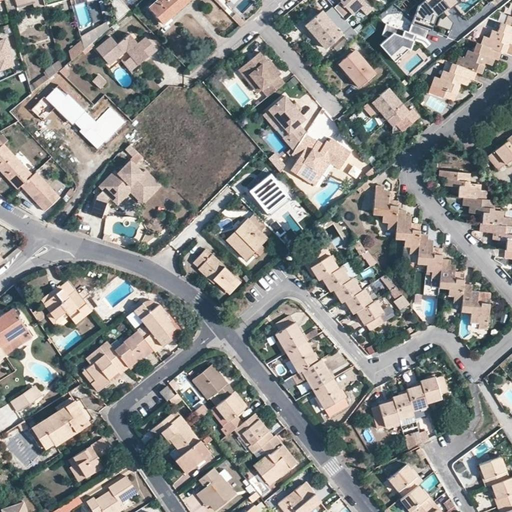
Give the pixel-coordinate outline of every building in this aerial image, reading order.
[(156,0),(149,7),(163,22),(188,0),(156,0)] [(370,11),(359,0),(337,0),(339,2),(333,7),(345,20),(357,9),(364,17),(370,11)] [(433,23),(432,22),(434,16),(446,6),(448,8),(454,3),(452,0),(423,0),(417,5),(411,22),(420,27),(417,36),(415,42),(402,52),(412,64),(426,53),(425,45),(430,34),(433,23)] [(333,7),(332,6),(324,13),(321,10),(304,25),(324,47),(341,33),(347,41),(356,34),(345,20),(333,7)] [(105,20),(96,26),(102,34),(110,27),(105,20)] [(500,21),(495,31),(490,29),(488,37),(482,35),(479,43),(501,51),(505,52),(508,45),(504,44),(506,41),(511,43),(511,25),(504,23),(500,21)] [(413,35),(417,36),(420,27),(411,22),(410,25),(413,35)] [(102,34),(96,26),(82,35),(88,45),(102,34)] [(126,49),(139,64),(157,49),(146,36),(138,43),(130,33),(118,43),(111,36),(96,48),(109,64),(123,52),(121,50),(124,47),(126,49)] [(480,64),(481,61),(491,65),(493,58),(497,60),(501,51),(479,43),(476,41),(471,51),(466,50),(463,57),(458,56),(455,63),(476,71),(480,73),(483,65),(480,64)] [(83,42),(68,49),(72,58),(87,51),(83,42)] [(11,51),(8,43),(0,45),(0,75),(23,67),(15,49),(11,51)] [(357,85),(373,71),(354,49),(338,63),(357,85)] [(275,68),(273,70),(266,63),(257,52),(237,69),(244,78),(248,75),(261,89),(267,96),(283,83),(278,77),(280,74),(275,68)] [(61,67),(59,60),(29,83),(31,91),(58,70),(61,67)] [(269,61),(266,63),(273,70),(275,68),(269,61)] [(451,62),(447,71),(442,70),(438,78),(433,76),(430,84),(455,93),(459,85),(456,84),(457,81),(466,85),(469,79),(472,80),(476,71),(455,63),(451,62)] [(406,64),(397,72),(405,82),(415,75),(406,64)] [(64,75),(68,72),(64,66),(61,67),(58,70),(64,75)] [(64,75),(58,70),(31,91),(34,97),(55,83),(58,88),(62,85),(58,80),(62,77),(64,75)] [(257,93),(261,89),(248,75),(244,78),(257,93)] [(100,89),(105,84),(98,76),(93,82),(100,89)] [(403,105),(387,88),(371,102),(380,111),(388,120),(397,112),(396,111),(403,105)] [(54,126),(53,122),(74,108),(72,104),(74,102),(68,94),(62,98),(53,104),(38,114),(48,129),(54,126)] [(306,133),(307,132),(300,124),(305,118),(297,109),(293,104),(285,95),(268,109),(287,131),(285,133),(290,139),(286,143),(291,148),(288,151),(291,155),(292,154),(306,133)] [(380,111),(371,102),(362,110),(371,119),(380,111)] [(407,110),(403,105),(396,111),(397,112),(388,120),(391,124),(394,122),(400,129),(417,115),(410,108),(407,110)] [(124,121),(109,107),(90,126),(105,141),(122,124),(124,121)] [(286,143),(290,139),(285,133),(281,137),(286,143)] [(316,148),(314,145),(315,143),(306,133),(292,154),(297,160),(287,170),(298,182),(309,173),(313,177),(323,167),(328,163),(336,172),(347,162),(330,143),(327,147),(325,145),(321,148),(321,149),(316,148)] [(511,134),(486,156),(496,169),(511,156),(511,134)] [(0,170),(17,188),(20,185),(32,175),(3,144),(0,141),(0,170)] [(137,149),(130,143),(125,148),(132,154),(137,149)] [(123,190),(122,189),(128,183),(128,178),(131,178),(132,181),(141,190),(139,192),(145,197),(159,182),(146,170),(143,173),(130,160),(118,173),(115,170),(100,185),(105,189),(102,191),(98,196),(91,215),(101,219),(109,200),(110,198),(113,196),(115,198),(123,190)] [(336,172),(328,163),(323,167),(331,176),(336,172)] [(377,170),(373,165),(365,173),(369,177),(377,170)] [(479,190),(479,184),(468,182),(469,173),(438,170),(437,178),(443,179),(443,184),(450,185),(449,195),(462,196),(486,198),(486,190),(479,190)] [(44,210),(59,196),(36,171),(32,175),(20,185),(44,210)] [(268,173),(247,191),(268,216),(289,198),(268,173)] [(313,177),(309,173),(298,182),(302,187),(313,177)] [(128,178),(128,183),(122,189),(123,190),(115,198),(113,196),(110,198),(117,205),(130,192),(144,204),(162,185),(159,182),(145,197),(139,192),(141,190),(132,181),(131,178),(128,178)] [(386,229),(395,230),(397,209),(398,200),(391,199),(391,194),(388,194),(388,191),(383,190),(383,186),(375,185),(372,214),(382,215),(381,222),(387,222),(386,229)] [(468,205),(467,212),(481,213),(480,222),(487,223),(511,225),(511,217),(502,217),(502,210),(493,209),(494,199),(486,198),(462,196),(461,204),(468,205)] [(420,223),(410,222),(410,215),(405,214),(405,210),(397,209),(395,230),(394,239),(404,240),(403,246),(409,247),(409,253),(417,254),(419,234),(420,223)] [(245,259),(253,250),(259,244),(267,236),(260,230),(266,224),(253,212),(226,240),(245,259)] [(492,232),(491,239),(505,240),(504,249),(511,249),(511,225),(487,223),(486,231),(492,232)] [(416,263),(426,264),(426,270),(431,271),(430,286),(438,287),(441,258),(442,247),(432,246),(432,240),(427,239),(427,234),(419,234),(417,254),(416,263)] [(366,249),(357,238),(351,243),(359,253),(360,253),(366,249)] [(264,249),(259,244),(253,250),(258,255),(264,249)] [(323,245),(305,257),(315,275),(318,279),(321,278),(337,267),(323,245)] [(225,290),(236,277),(206,249),(193,262),(212,281),(214,279),(216,282),(225,290)] [(375,261),(366,249),(360,253),(370,265),(375,261)] [(305,257),(301,259),(312,277),(315,275),(305,257)] [(449,258),(441,258),(438,287),(448,289),(448,295),(453,295),(452,302),(461,303),(463,284),(464,273),(454,272),(454,264),(449,264),(449,258)] [(329,291),(332,288),(348,279),(340,265),(337,267),(321,278),(329,291)] [(395,286),(385,274),(380,277),(389,290),(395,286)] [(241,282),(236,277),(225,290),(229,294),(241,282)] [(340,301),(344,299),(359,290),(351,277),(348,279),(332,288),(340,301)] [(74,288),(67,280),(60,286),(61,287),(66,294),(74,288)] [(60,286),(58,284),(39,299),(42,302),(61,287),(60,286)] [(488,303),(476,301),(477,291),(470,290),(471,284),(463,284),(461,303),(460,312),(470,313),(469,322),(478,323),(478,327),(486,328),(488,303)] [(407,302),(395,286),(389,290),(396,299),(395,301),(400,308),(407,302)] [(54,317),(64,309),(68,314),(74,322),(90,309),(78,293),(74,288),(66,294),(61,287),(42,302),(49,310),(54,317)] [(352,313),(356,310),(371,301),(363,288),(359,290),(344,299),(349,307),(352,313)] [(83,289),(78,293),(90,309),(95,305),(83,289)] [(356,310),(364,323),(378,315),(382,312),(374,299),(371,301),(356,310)] [(153,351),(180,329),(165,310),(164,311),(160,306),(157,303),(154,301),(150,300),(147,300),(143,300),(132,309),(144,325),(145,327),(138,332),(151,349),(153,351)] [(44,314),(53,325),(68,314),(64,309),(54,317),(49,310),(44,314)] [(0,346),(27,329),(14,310),(0,318),(0,346)] [(274,323),(279,331),(293,322),(288,314),(274,323)] [(364,323),(368,330),(382,321),(378,315),(364,323)] [(294,322),(293,322),(279,331),(275,333),(285,352),(305,341),(294,322)] [(136,330),(113,349),(126,365),(141,353),(143,356),(151,349),(138,332),(136,330)] [(127,366),(126,365),(113,349),(106,340),(85,357),(90,364),(86,367),(94,378),(89,382),(95,390),(127,366)] [(305,341),(285,352),(297,372),(317,360),(305,341)] [(296,383),(305,378),(312,389),(332,378),(320,358),(317,360),(297,372),(291,375),(296,383)] [(191,379),(206,398),(208,396),(214,391),(221,399),(231,390),(225,382),(210,363),(191,379)] [(89,382),(94,378),(86,367),(81,370),(89,382)] [(440,397),(438,392),(446,390),(442,375),(434,377),(433,376),(419,380),(420,384),(425,401),(440,397)] [(332,378),(312,389),(320,401),(327,414),(340,406),(337,400),(343,396),(332,378)] [(34,384),(27,389),(34,399),(40,395),(34,384)] [(428,410),(425,401),(420,384),(405,388),(406,392),(413,415),(419,413),(428,410)] [(159,391),(165,399),(171,394),(165,386),(159,391)] [(34,399),(27,389),(10,399),(17,410),(34,399)] [(241,422),(234,413),(244,406),(232,390),(231,390),(221,399),(215,404),(214,405),(227,420),(221,424),(228,433),(233,429),(241,422)] [(221,399),(214,391),(208,396),(215,404),(221,399)] [(298,391),(292,394),(295,400),(301,396),(298,391)] [(392,396),(393,400),(399,421),(401,425),(415,421),(413,415),(406,392),(392,396)] [(343,396),(337,400),(340,406),(347,402),(343,396)] [(53,442),(52,440),(71,427),(73,431),(87,422),(73,399),(30,427),(44,448),(53,442)] [(377,405),(378,406),(382,422),(384,425),(399,421),(393,400),(377,405)] [(203,413),(209,409),(205,404),(199,409),(203,413)] [(378,406),(371,408),(375,424),(382,422),(378,406)] [(241,422),(233,429),(251,452),(259,446),(271,436),(253,412),(241,422)] [(165,438),(167,437),(180,454),(197,440),(187,428),(188,427),(178,415),(173,418),(169,413),(149,429),(154,435),(159,431),(165,438)] [(429,416),(423,418),(426,425),(432,424),(429,416)] [(28,428),(42,451),(73,431),(71,427),(52,440),(53,442),(44,448),(30,427),(28,428)] [(273,478),(289,465),(280,455),(286,451),(273,435),(271,436),(259,446),(264,454),(251,464),(264,479),(270,474),(273,478)] [(105,445),(101,437),(71,455),(84,476),(100,465),(96,457),(93,453),(100,448),(105,445)] [(197,440),(180,454),(174,459),(184,472),(208,453),(197,440)] [(104,452),(100,448),(93,453),(96,457),(104,452)] [(289,465),(294,461),(286,451),(280,455),(289,465)] [(70,465),(68,466),(72,473),(77,480),(84,476),(71,455),(66,459),(70,465)] [(490,484),(508,477),(500,456),(479,463),(487,486),(490,484)] [(420,482),(405,465),(388,479),(402,496),(416,485),(420,482)] [(197,478),(203,487),(198,490),(209,504),(213,509),(234,493),(218,474),(217,474),(212,467),(197,478)] [(264,479),(267,483),(273,478),(270,474),(264,479)] [(107,487),(109,489),(94,500),(91,496),(85,501),(92,511),(113,511),(120,507),(117,502),(135,491),(125,475),(107,487)] [(428,490),(439,483),(434,475),(423,482),(428,490)] [(490,484),(499,505),(511,499),(511,477),(511,476),(508,477),(490,484)] [(277,502),(284,511),(302,511),(319,500),(308,486),(304,489),(300,484),(277,502)] [(409,511),(419,511),(431,503),(416,485),(402,496),(399,499),(400,501),(409,511)] [(198,490),(194,493),(205,507),(209,504),(198,490)] [(61,511),(64,511),(82,500),(77,494),(58,507),(61,511)] [(511,511),(511,499),(499,505),(501,511),(511,511)] [(0,506),(1,511),(25,511),(21,500),(0,506)] [(409,511),(400,501),(395,504),(401,511),(409,511)] [(438,511),(431,503),(419,511),(438,511)]
